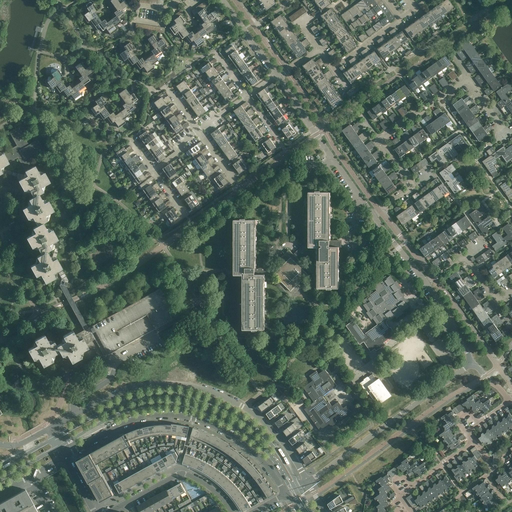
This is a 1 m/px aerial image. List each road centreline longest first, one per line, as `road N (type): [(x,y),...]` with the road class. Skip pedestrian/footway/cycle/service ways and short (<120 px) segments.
road 1 (residential): [(306,482),(252,413),(179,384),(108,396),(48,429),(53,438)]
road 2 (secondary): [(298,487),(248,423),(189,397),(129,399),(53,438)]
road 3 (secondary): [(58,447),(133,409),(188,405),(257,442),(292,490)]
road 4 (residential): [(63,456),(127,422),(193,418),(249,449),(284,495)]
road 5 (residential): [(373,215),(414,184),(381,139),(467,77)]
road 6 (residential): [(306,482),(471,364)]
road 7 (residential): [(359,196),(277,76)]
road 8 (residential): [(110,511),(179,473),(213,490),(230,511)]
